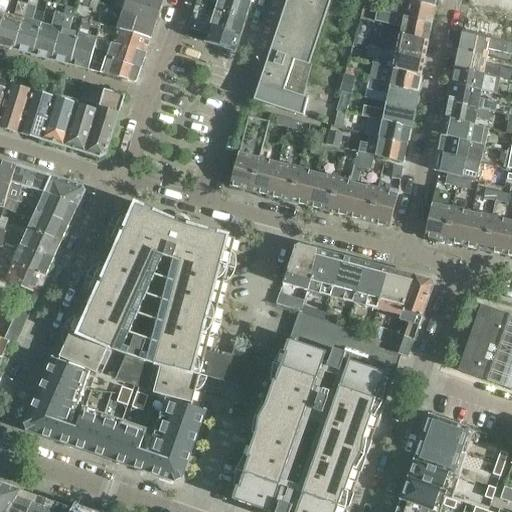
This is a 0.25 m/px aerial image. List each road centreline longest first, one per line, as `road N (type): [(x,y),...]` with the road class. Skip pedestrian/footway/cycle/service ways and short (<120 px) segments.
road 1 (residential): [(0,443),(114,182)]
road 2 (residential): [(395,250),(440,0)]
road 3 (residential): [(194,205),(265,0)]
road 4 (residential): [(159,511),(0,456)]
road 5 (residential): [(141,94),(0,54)]
road 6 (residential): [(377,511),(424,381)]
road 7 (residential): [(424,381),(455,265)]
